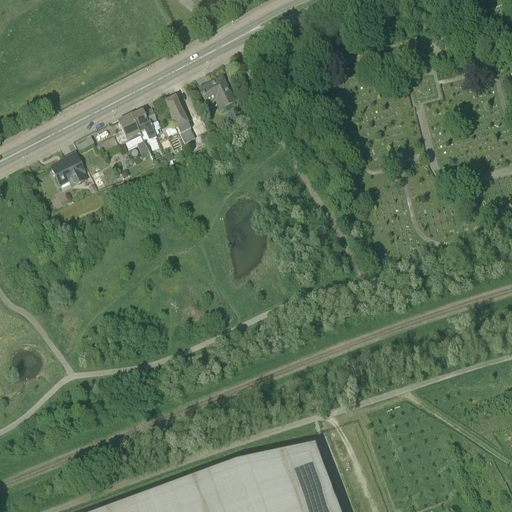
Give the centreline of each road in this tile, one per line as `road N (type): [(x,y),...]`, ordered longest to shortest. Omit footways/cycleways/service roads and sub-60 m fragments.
road 1 (track): [(65,511),(329,413),(511,357)]
road 2 (tertiary): [(0,161),(249,31)]
road 3 (track): [(511,466),(403,390)]
